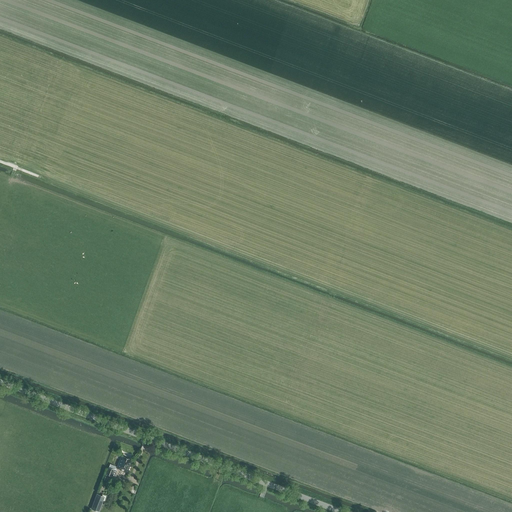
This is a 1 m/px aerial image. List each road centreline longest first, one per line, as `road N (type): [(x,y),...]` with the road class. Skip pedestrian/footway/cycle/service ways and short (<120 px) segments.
road 1 (track): [(15,167),(511,354)]
road 2 (tertiary): [(341,511),(0,382)]
